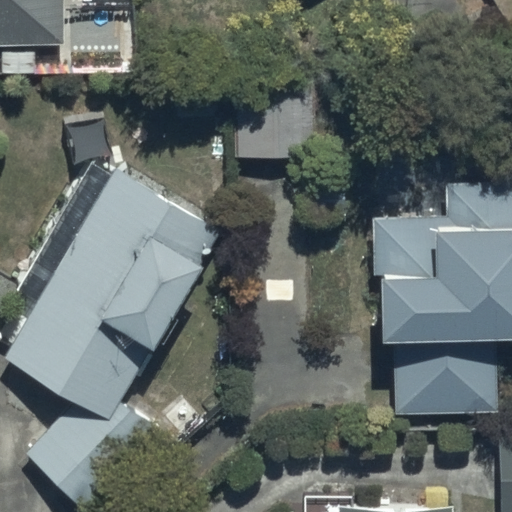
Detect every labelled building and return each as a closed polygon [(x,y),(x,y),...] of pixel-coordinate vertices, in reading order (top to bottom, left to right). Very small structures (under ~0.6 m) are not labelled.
[(0,0),(0,36),(59,34),(58,0),(0,0)] [(229,73),(230,150),(309,149),(308,72),(229,73)] [(378,211),(366,211),(366,327),(388,327),(388,405),(494,405),(494,324),(511,323),(511,140),(378,141),(378,211)] [(108,168),(85,154),(5,280),(31,296),(0,344),(0,350),(72,397),(21,448),(83,510),(94,499),(105,510),(166,449),(155,439),(164,424),(123,401),(156,343),(143,335),(193,248),(201,253),(219,222),(112,161),(108,168)] [(511,511),(511,428),(495,428),(496,511),(511,511)] [(444,511),(445,501),(331,500),(330,511),(444,511)]
